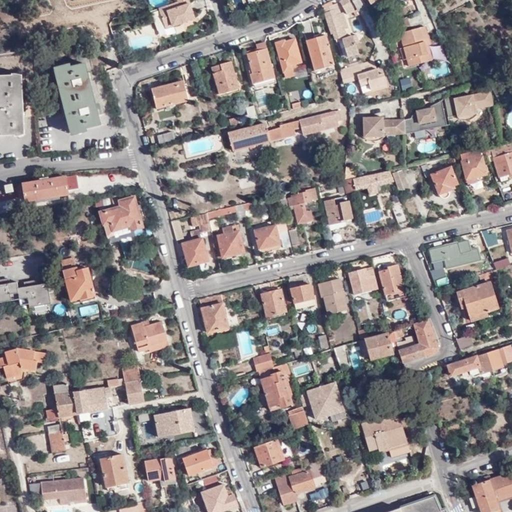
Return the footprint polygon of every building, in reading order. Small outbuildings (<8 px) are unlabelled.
[(184,0),(176,3),(160,8),(166,28),(194,19),(187,0),(184,0)] [(354,12),(347,0),(342,0),(340,1),(347,15),(354,12)] [(332,34),(334,39),(341,37),(348,56),(358,53),(355,43),(358,42),(356,34),(352,35),(351,36),(348,27),(344,28),(340,29),(336,15),(333,9),(336,8),(335,4),(331,5),(330,1),(321,6),(324,14),(325,14),(331,34),(332,34)] [(333,9),(336,15),(340,29),(344,28),(348,27),(343,12),(341,13),(337,3),(335,4),(336,8),(333,9)] [(424,25),(420,26),(425,44),(428,43),(430,43),(428,34),(426,34),(424,25)] [(425,44),(420,26),(399,32),(404,47),(407,58),(409,66),(419,63),(431,59),(432,59),(428,43),(425,44)] [(325,33),(306,38),(314,69),(333,63),(325,33)] [(284,38),(275,41),(286,75),(294,73),(292,65),(302,62),(294,36),(284,39),(284,38)] [(253,83),(275,77),(267,47),(266,47),(264,43),(257,45),(258,50),(247,53),(250,63),(247,64),(253,83)] [(433,67),(431,59),(419,63),(421,70),(433,67)] [(232,62),(221,65),(222,72),(215,74),(220,94),(239,88),(232,62)] [(84,63),(55,71),(71,132),(100,124),(95,105),(88,79),(84,63)] [(340,71),(343,82),(357,78),(360,87),(368,84),(370,90),(386,85),(383,73),(378,75),(376,69),(361,73),(358,64),(340,71)] [(222,72),(221,65),(213,68),(215,74),(222,72)] [(0,74),(0,134),(26,135),(27,107),(27,76),(0,74)] [(276,82),(275,77),(253,83),(255,88),(276,82)] [(410,78),(399,81),(402,92),(413,90),(410,78)] [(494,81),(491,84),(498,99),(507,97),(511,98),(511,79),(508,78),(505,78),(499,79),(494,81)] [(183,80),(151,88),(156,108),(188,100),(183,80)] [(483,106),(494,104),(491,91),(481,93),(483,106)] [(445,98),(449,117),(458,115),(459,118),(463,119),(467,119),(471,118),(474,116),(477,114),(476,108),(483,106),(481,93),(464,96),(465,98),(456,100),(455,98),(449,95),(445,98)] [(405,119),(406,133),(414,132),(414,129),(436,125),(437,127),(447,125),(442,100),(432,106),(432,108),(416,112),(410,118),(405,119)] [(229,119),(230,126),(256,119),(252,106),(245,108),(247,115),(229,119)] [(283,137),(295,134),(294,129),(301,127),(303,134),(339,125),(338,120),(343,119),(340,109),(279,124),(280,127),(267,130),(265,122),(228,131),(232,149),(283,137)] [(405,134),(406,133),(405,119),(384,119),(384,116),(364,116),(365,131),(361,135),(367,139),(372,140),(378,139),(382,137),(387,133),(389,130),(397,130),(396,133),(405,134)] [(432,129),(415,133),(416,139),(433,136),(432,129)] [(172,132),(157,135),(159,143),(174,139),(172,132)] [(511,142),(502,145),(484,149),(486,156),(492,154),(499,176),(510,173),(511,175),(511,176),(511,142)] [(462,161),(467,179),(476,176),(482,175),(486,174),(480,150),(451,157),(454,163),(462,161)] [(427,164),(422,166),(425,177),(431,175),(439,195),(442,197),(444,197),(447,196),(448,194),(449,191),(451,190),(450,187),(458,184),(451,167),(435,173),(431,165),(428,166),(427,164)] [(409,188),(401,169),(392,173),(399,192),(409,188)] [(350,177),(354,191),(361,188),(362,189),(366,188),(369,196),(376,193),(374,186),(378,185),(379,186),(392,181),(389,171),(350,177)] [(468,183),(483,179),(482,175),(476,176),(467,179),(468,183)] [(77,176),(24,184),(26,201),(36,200),(36,202),(60,199),(59,196),(69,195),(68,190),(79,189),(77,176)] [(350,177),(342,179),(342,180),(336,182),(339,193),(345,191),(345,193),(354,191),(350,177)] [(305,202),(317,199),(315,187),(304,190),(304,189),(293,191),(294,193),(290,194),(290,196),(287,197),(289,206),(294,204),(299,223),(309,221),(307,210),(305,202)] [(279,193),(280,201),(282,207),(287,206),(284,192),(279,193)] [(279,193),(266,197),(268,203),(280,201),(279,193)] [(343,195),(323,200),(329,225),(344,221),(343,219),(351,218),(347,200),(344,201),(343,195)] [(131,225),(132,230),(143,227),(135,197),(120,201),(122,207),(101,212),(105,227),(106,227),(112,225),(113,230),(131,225)] [(253,201),(243,204),(244,210),(252,208),(253,201)] [(243,204),(207,213),(208,219),(236,212),(238,221),(246,219),(244,210),(243,204)] [(399,226),(409,222),(403,207),(393,211),(399,226)] [(207,213),(190,217),(193,227),(199,225),(201,232),(211,230),(208,219),(207,213)] [(108,236),(132,230),(131,225),(113,230),(112,225),(106,227),(108,236)] [(223,234),(234,231),(232,225),(222,228),(223,234)] [(275,225),(255,229),(261,253),(272,250),(271,244),(279,242),(275,225)] [(239,230),(234,231),(223,234),(218,235),(222,256),(244,251),(239,230)] [(282,247),(290,246),(287,230),(279,232),(282,247)] [(297,230),(289,232),(292,246),(301,245),(297,230)] [(487,248),(483,236),(476,239),(481,250),(487,248)] [(189,267),(198,264),(206,261),(207,261),(201,239),(183,244),(189,267)] [(467,241),(428,250),(431,262),(450,257),(452,264),(455,266),(461,264),(462,261),(460,255),(470,252),(467,241)] [(72,256),(59,259),(70,301),(79,299),(80,300),(95,296),(86,263),(75,265),(72,256)] [(497,270),(510,266),(509,259),(495,263),(497,270)] [(206,261),(198,264),(200,272),(208,269),(206,261)] [(386,295),(405,289),(397,264),(388,267),(389,270),(380,272),(386,295)] [(375,276),(373,268),(365,269),(367,278),(375,276)] [(367,278),(365,269),(349,273),(355,296),(378,289),(375,276),(367,278)] [(496,270),(479,275),(482,282),(499,276),(496,270)] [(340,280),(321,284),(324,298),(323,298),(327,316),(347,312),(340,280)] [(0,301),(18,299),(19,305),(29,303),(29,306),(51,303),(48,282),(16,288),(15,282),(0,284),(0,301)] [(466,320),(470,319),(489,312),(499,309),(490,283),(457,294),(466,320)] [(311,285),(292,288),(296,308),(316,304),(311,285)] [(406,296),(405,289),(386,295),(388,301),(406,296)] [(281,290),(261,294),(267,317),(287,312),(281,290)] [(226,298),(225,293),(200,299),(208,333),(228,328),(221,299),(226,298)] [(97,303),(80,308),(82,318),(99,312),(97,303)] [(489,312),(470,319),(471,323),(490,317),(489,312)] [(148,347),(167,341),(162,320),(149,324),(148,320),(131,326),(139,353),(149,349),(148,347)] [(428,320),(427,320),(414,324),(420,342),(409,345),(407,338),(394,343),(404,363),(437,352),(438,348),(428,320)] [(396,329),(388,331),(392,338),(398,335),(396,329)] [(370,359),(393,353),(387,332),(365,339),(369,355),(370,359)] [(470,335),(457,339),(460,348),(473,344),(470,335)] [(325,336),(319,337),(321,348),(328,347),(325,336)] [(369,355),(365,339),(360,340),(358,341),(363,357),(369,355)] [(169,346),(167,341),(148,347),(149,349),(150,352),(169,346)] [(301,355),(298,343),(293,344),(294,348),(290,348),(292,357),(301,355)] [(488,353),(494,371),(503,368),(503,365),(511,361),(511,359),(511,356),(511,355),(511,348),(511,346),(488,353)] [(347,366),(346,347),(338,348),(339,367),(347,366)] [(9,378),(24,374),(23,368),(38,371),(39,362),(46,363),(47,353),(19,348),(6,351),(7,356),(0,358),(0,361),(2,367),(5,366),(9,378)] [(467,359),(455,363),(441,368),(445,378),(451,376),(452,378),(470,371),(472,376),(476,377),(494,371),(488,353),(487,350),(466,357),(467,359)] [(254,358),(258,372),(259,372),(274,367),(271,354),(254,358)] [(274,367),(259,372),(271,411),(293,403),(290,394),(292,393),(287,380),(292,378),(287,363),(274,367)] [(130,404),(144,401),(137,364),(123,367),(125,378),(108,381),(109,384),(109,387),(112,387),(126,384),(130,404)] [(26,380),(24,374),(9,378),(11,385),(26,380)] [(317,418),(343,410),(335,382),(308,391),(317,418)] [(69,384),(55,386),(57,395),(59,409),(49,411),(49,418),(47,419),(48,422),(61,419),(61,417),(79,414),(74,392),(71,393),(69,384)] [(114,397),(112,387),(109,387),(109,384),(104,385),(104,388),(106,398),(114,397)] [(104,388),(74,392),(79,414),(108,408),(106,398),(104,388)] [(306,394),(300,396),(303,407),(310,405),(306,394)] [(390,421),(398,418),(394,405),(378,410),(381,418),(387,416),(390,421)] [(289,411),(295,428),(308,423),(302,406),(289,411)] [(194,430),(190,408),(155,414),(159,436),(194,430)] [(143,436),(153,434),(150,413),(140,415),(143,436)] [(399,417),(398,418),(390,421),(387,416),(381,418),(361,424),(369,451),(378,448),(377,444),(405,435),(399,417)] [(67,450),(65,441),(63,433),(61,423),(48,425),(53,452),(67,450)] [(457,424),(448,427),(452,439),(461,436),(457,424)] [(83,430),(85,440),(91,439),(89,429),(83,430)] [(407,443),(405,435),(377,444),(378,448),(379,451),(407,443)] [(284,438),(256,447),(262,467),(293,457),(289,443),(286,444),(284,438)] [(172,446),(176,459),(191,454),(188,442),(172,446)] [(206,450),(182,459),(188,474),(212,466),(206,450)] [(123,454),(101,459),(108,491),(114,489),(115,492),(129,489),(127,483),(129,482),(123,454)] [(171,457),(145,462),(148,481),(159,479),(161,490),(165,489),(167,499),(179,497),(171,457)] [(321,458),(308,463),(308,465),(276,476),(285,503),(297,499),(295,493),(314,487),(311,478),(326,473),(321,458)] [(511,472),(473,486),(476,496),(480,507),(481,511),(500,511),(498,502),(511,497),(511,472)] [(59,496),(66,496),(67,500),(86,498),(83,477),(40,482),(42,498),(59,496)] [(196,489),(219,484),(217,477),(195,482),(196,489)] [(41,491),(40,483),(29,485),(31,493),(41,491)] [(223,483),(201,490),(209,511),(215,511),(236,505),(229,485),(225,486),(223,483)] [(295,493),(297,499),(316,493),(314,487),(295,493)] [(193,496),(196,511),(205,511),(201,494),(193,496)] [(60,506),(68,505),(67,500),(66,496),(59,496),(60,506)] [(446,511),(446,509),(441,511),(435,496),(390,511),(446,511)] [(480,507),(476,496),(470,498),(474,508),(480,507)] [(193,511),(188,498),(179,501),(183,511),(193,511)] [(119,511),(149,511),(147,499),(120,507),(119,511)]
